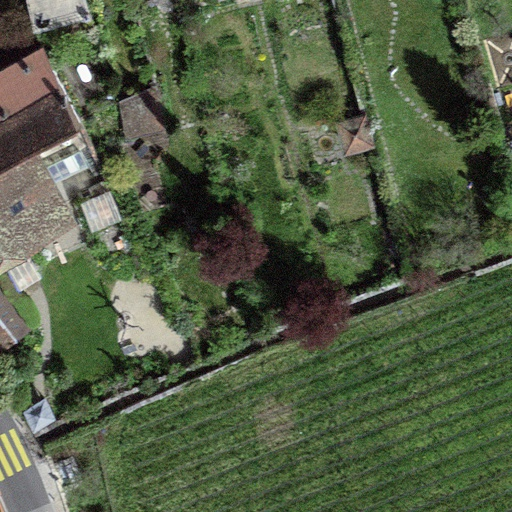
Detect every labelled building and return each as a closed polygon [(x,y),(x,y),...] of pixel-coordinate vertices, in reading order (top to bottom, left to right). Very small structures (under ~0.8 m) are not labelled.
[(26,0),(33,28),(89,13),(85,0),(26,0)] [(0,41),(0,158),(26,145),(78,115),(30,26),(0,41)] [(155,84),(122,99),(128,133),(164,125),(155,84)] [(0,158),(0,235),(58,207),(46,184),(87,164),(79,146),(88,142),(76,119),(79,117),(78,115),(26,145),(0,158)] [(0,347),(32,325),(0,280),(0,347)]
